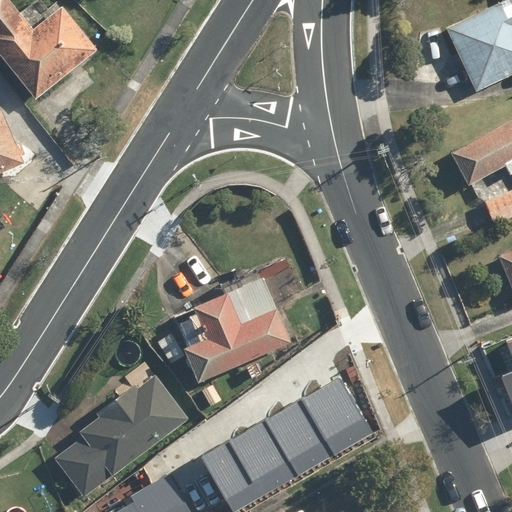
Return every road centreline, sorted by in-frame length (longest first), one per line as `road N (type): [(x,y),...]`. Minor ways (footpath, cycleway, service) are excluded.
road 1 (residential): [(491,511),(354,176)]
road 2 (residential): [(169,146),(0,405)]
road 3 (residential): [(169,146),(208,116),(270,116),(295,124),(354,176)]
road 4 (residential): [(354,176),(335,96),(329,0)]
road 5 (residential): [(260,0),(169,146)]
